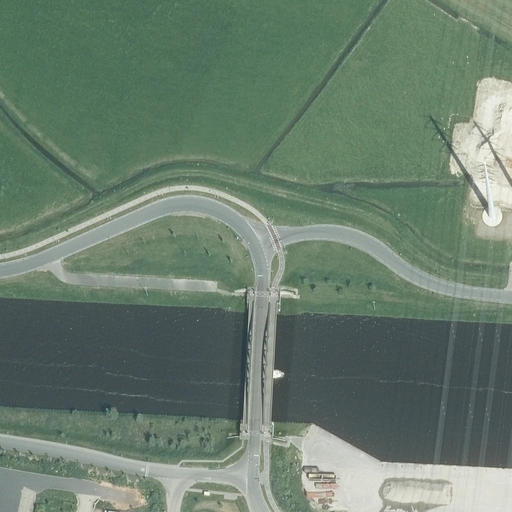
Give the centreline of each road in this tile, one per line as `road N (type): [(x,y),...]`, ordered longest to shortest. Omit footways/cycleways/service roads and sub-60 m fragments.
road 1 (secondary): [(0,270),(176,203),(224,212),(257,248)]
road 2 (tertiary): [(257,248),(307,232),(343,234),(426,283),(511,298)]
road 3 (tertiary): [(252,477),(147,471),(0,442)]
road 4 (secondary): [(257,248),(252,477)]
road 5 (unclassified): [(136,499),(0,473)]
road 6 (unknown): [(393,263),(361,296),(281,293)]
